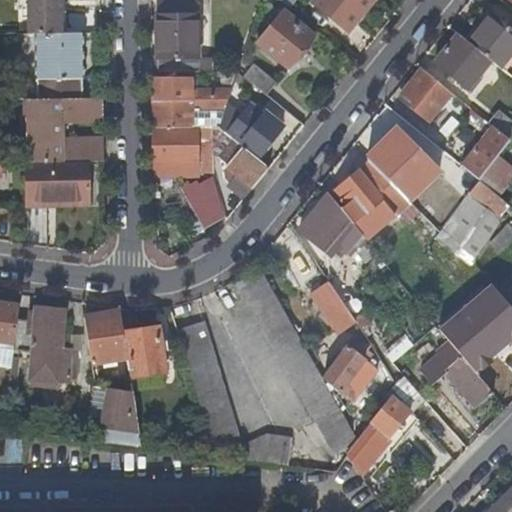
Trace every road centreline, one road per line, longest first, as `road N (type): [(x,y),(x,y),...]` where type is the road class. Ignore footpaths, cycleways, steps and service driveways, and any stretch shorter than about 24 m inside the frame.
road 1 (residential): [(131,285),(178,285),(227,262),(435,0)]
road 2 (residential): [(124,0),(131,285)]
road 3 (residential): [(0,267),(131,285)]
